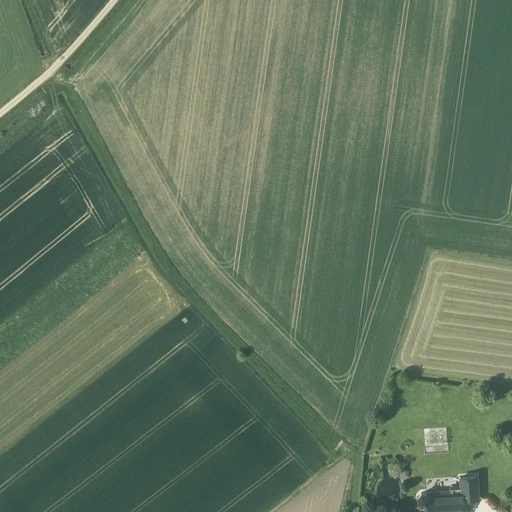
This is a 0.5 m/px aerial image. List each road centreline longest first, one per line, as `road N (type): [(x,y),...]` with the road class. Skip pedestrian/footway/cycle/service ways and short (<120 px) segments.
road 1 (track): [(60,61),(163,268),(351,456)]
road 2 (track): [(0,114),(113,0)]
